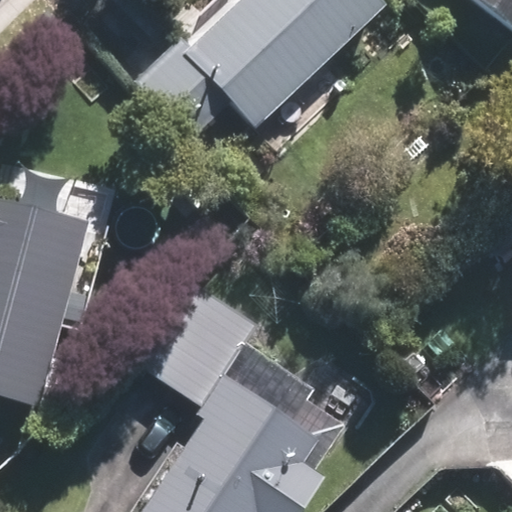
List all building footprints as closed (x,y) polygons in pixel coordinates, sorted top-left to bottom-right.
[(359,0),(252,0),(189,60),(252,127),(373,14),(359,0)] [(511,0),(469,0),(511,31),(511,0)] [(170,55),(134,90),(182,139),(218,105),(170,55)] [(0,410),(16,415),(70,236),(0,215),(0,410)] [(250,340),(189,300),(138,377),(200,417),(250,340)] [(329,428),(241,370),(145,511),(289,511),(308,485),(296,478),(329,428)]
